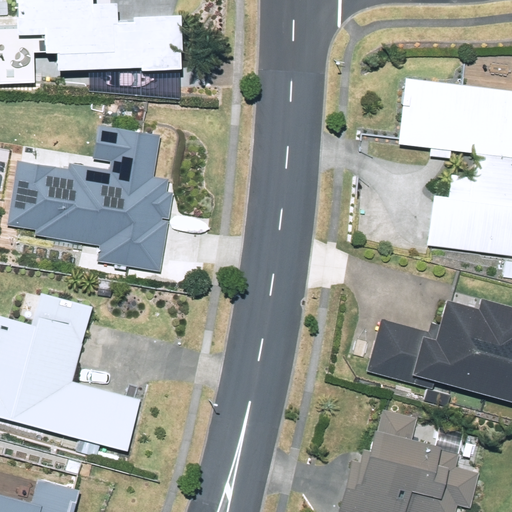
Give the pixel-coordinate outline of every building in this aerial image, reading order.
[(140,87),(177,86),(175,33),(114,35),(113,21),(91,22),(90,0),(35,0),(35,1),(17,1),(18,39),(0,40),(0,92),(31,91),(30,63),(44,63),(45,70),(55,70),(55,85),(139,83),(140,87)] [(511,96),(399,83),(391,148),(468,157),(463,205),(427,200),(421,247),(511,257),(511,96)] [(110,162),(109,172),(15,163),(9,229),(36,232),(35,237),(97,243),(95,265),(166,272),(173,195),(165,194),(166,181),(153,180),(158,134),(95,128),(92,161),(110,162)] [(0,426),(127,461),(141,408),(72,389),(90,320),(37,305),(30,333),(0,324),(0,426)] [(511,316),(479,308),(476,317),(434,307),(427,337),(379,326),(368,373),(511,407),(511,316)] [(334,507),(353,511),(396,511),(398,507),(418,511),(448,511),(452,499),(462,502),(471,467),(449,461),(452,448),(427,442),(429,436),(404,429),(408,413),(376,405),(371,422),(362,420),(353,456),(347,455),(334,507)] [(0,511),(75,511),(79,500),(37,488),(31,511),(20,511),(0,506),(0,511)]
